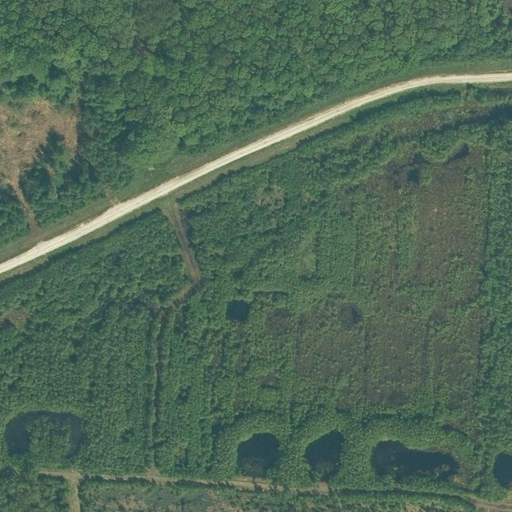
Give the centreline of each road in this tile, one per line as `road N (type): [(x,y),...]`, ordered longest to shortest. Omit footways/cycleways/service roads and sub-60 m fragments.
road 1 (track): [(0,269),(381,92),(435,79),(511,77)]
road 2 (track): [(511,505),(427,491),(72,476)]
road 3 (track): [(153,478),(160,322),(196,272),(163,191)]
